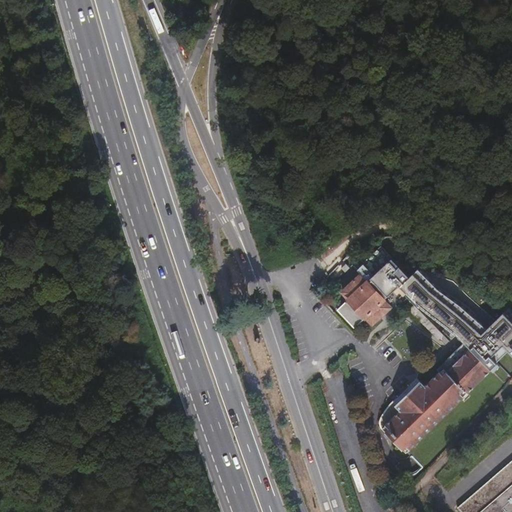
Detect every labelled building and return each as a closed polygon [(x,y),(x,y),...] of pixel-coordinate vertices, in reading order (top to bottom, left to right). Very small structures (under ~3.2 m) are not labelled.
[(430,277),(429,278),(426,281),(471,320),(488,300),(443,263),(430,277)] [(354,307),(343,319),(360,338),(371,328),(379,336),(397,317),(365,285),(349,300),(354,307)] [(511,308),(506,314),(488,300),(471,320),(473,322),(469,326),(491,346),(506,331),(511,337),(511,308)] [(408,357),(421,344),(402,325),(389,337),(408,357)] [(466,352),(444,374),(440,378),(436,375),(420,390),(416,387),(394,409),(389,405),(386,407),(383,410),(381,414),(379,418),(378,422),(378,426),(379,430),(379,431),(401,450),(405,447),(409,451),(487,373),(466,352)] [(341,380),(335,382),(343,399),(348,396),(341,380)] [(351,425),(355,441),(361,439),(357,423),(351,425)] [(511,511),(511,462),(458,508),(461,511),(511,511)]
